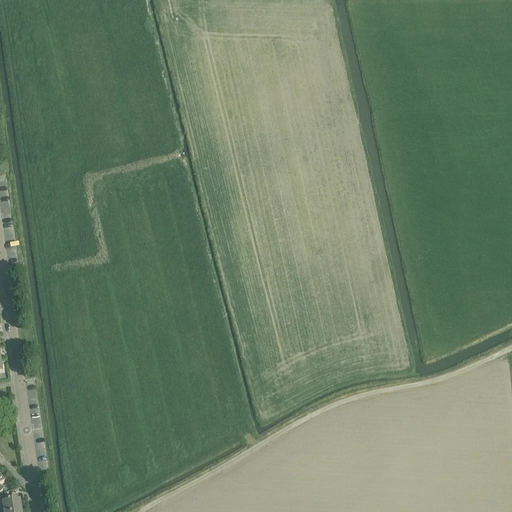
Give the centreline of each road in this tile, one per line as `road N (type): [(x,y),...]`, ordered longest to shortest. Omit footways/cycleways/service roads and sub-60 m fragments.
road 1 (track): [(144,511),(315,413),(440,380),(511,348)]
road 2 (unclassified): [(38,511),(0,248)]
